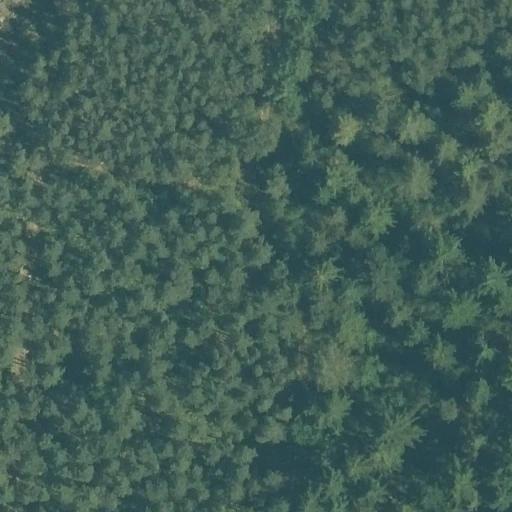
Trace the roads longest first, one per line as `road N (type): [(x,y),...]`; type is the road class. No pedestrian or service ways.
road 1 (track): [(289,511),(303,346),(297,300),(259,192),(271,0)]
road 2 (track): [(0,136),(259,192)]
